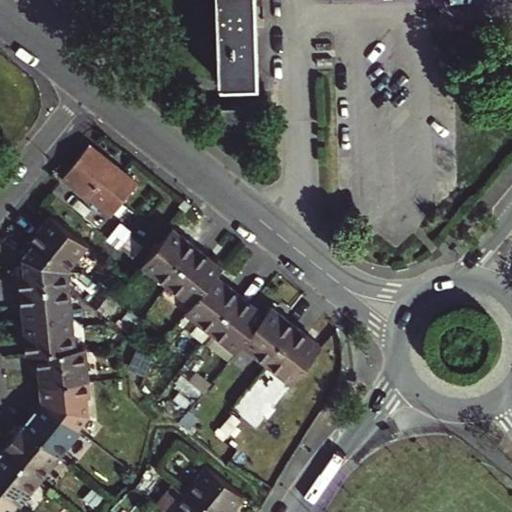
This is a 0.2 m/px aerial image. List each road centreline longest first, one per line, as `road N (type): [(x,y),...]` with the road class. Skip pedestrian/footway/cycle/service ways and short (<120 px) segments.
road 1 (tertiary): [(87,82),(297,250)]
road 2 (residential): [(291,17),(297,250)]
road 3 (residential): [(511,9),(291,17)]
road 4 (tertiary): [(400,355),(382,395),(299,511)]
road 5 (residential): [(87,82),(0,200)]
road 6 (tertiary): [(400,355),(418,390),(443,405),(483,405),(511,385)]
road 7 (tertiary): [(297,250),(399,348)]
road 8 (tertiary): [(429,290),(376,289),(297,250)]
